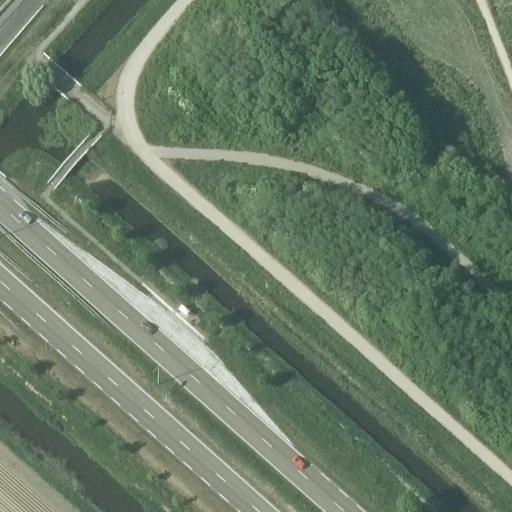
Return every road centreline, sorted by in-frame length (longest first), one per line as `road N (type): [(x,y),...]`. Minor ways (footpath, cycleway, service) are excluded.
road 1 (primary): [(345,511),(0,204)]
road 2 (primary): [(0,283),(256,511)]
road 3 (track): [(110,125),(32,55),(82,0)]
road 4 (track): [(189,0),(140,59),(110,125)]
